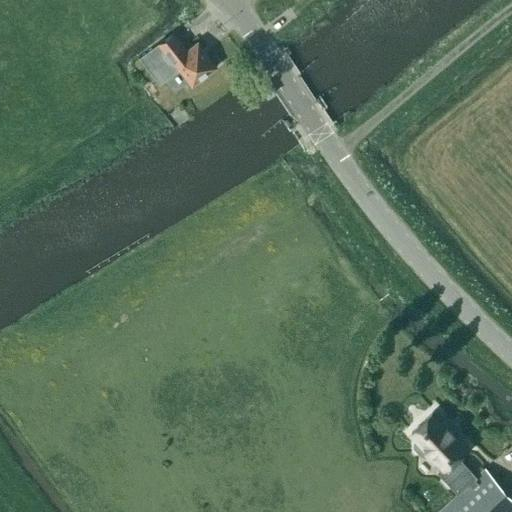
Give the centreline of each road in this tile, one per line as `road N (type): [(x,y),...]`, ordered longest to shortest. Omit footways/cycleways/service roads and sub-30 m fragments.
road 1 (tertiary): [(511,356),(386,223),(228,0)]
road 2 (track): [(335,153),(511,8)]
